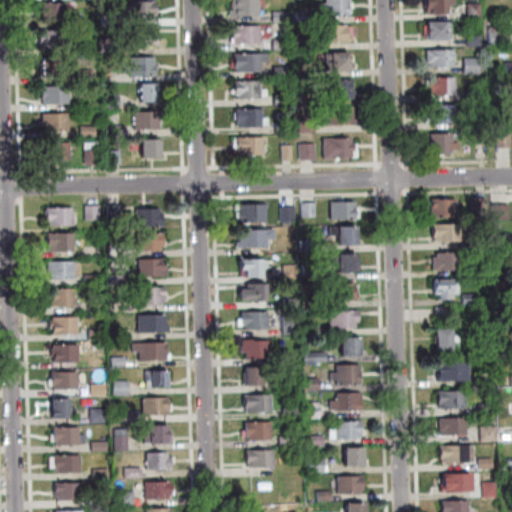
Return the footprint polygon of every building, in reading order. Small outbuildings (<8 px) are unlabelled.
[(260,8),(261,18),(233,18),(233,17),(231,17),(231,12),(233,12),(233,0),(266,0),(266,7),(260,8)] [(327,4),(327,0),(352,0),(352,3),(351,3),(351,4),(354,4),(354,10),(353,10),(353,15),(351,15),(351,19),(328,19),(328,14),(321,14),(321,5),(327,4)] [(448,13),(448,18),(431,19),(431,17),(427,17),(427,1),(454,1),(454,13),(448,13)] [(132,23),(132,3),(158,3),(158,18),(153,18),(153,23),(132,23)] [(483,20),(469,20),(469,4),(483,4),(483,20)] [(48,22),(42,22),(42,13),(44,13),(44,6),(67,6),(67,24),(48,24),(48,22)] [(297,23),(297,12),(311,12),(311,23),(297,23)] [(274,13),(291,13),(291,24),(274,24),(274,13)] [(118,27),(103,27),(103,15),(117,15),(118,27)] [(428,35),(425,35),(425,28),(428,28),(428,26),(430,26),(430,25),(453,25),(453,42),(447,42),(447,46),(428,46),(428,35)] [(322,27),(349,27),(349,29),(349,44),(322,45),(322,27)] [(262,46),(235,46),(235,45),(232,45),(232,40),(234,40),(234,31),(235,31),(235,28),(262,28),(262,46)] [(133,42),(128,42),(128,31),(133,31),(133,29),(158,29),(158,48),(148,48),(148,50),(133,50),(133,42)] [(46,51),(46,46),(40,46),(40,39),(46,39),(46,32),(68,32),(68,51),(46,51)] [(506,46),(491,46),(491,32),(505,32),(506,46)] [(483,33),(483,47),(469,47),(469,33),(483,33)] [(290,51),(275,51),(275,39),(290,39),(290,51)] [(313,40),(313,51),(298,51),(298,40),(313,40)] [(101,53),(101,41),(114,41),(114,53),(101,53)] [(456,69),(432,69),(432,64),(428,64),(428,52),(456,52),(456,69)] [(235,70),(232,70),(232,64),(233,64),(233,57),(235,57),(235,56),(269,55),(269,64),(261,64),(261,75),(237,75),(237,71),(235,71),(235,70)] [(332,74),(328,74),(328,64),(323,64),(323,55),(328,55),(328,57),(351,57),(351,76),(332,76),(332,74)] [(131,78),(131,75),(126,75),(126,67),(131,67),(131,59),(157,59),(157,64),(159,64),(159,68),(157,68),(157,78),(131,78)] [(466,75),(466,59),(482,59),(482,75),(466,75)] [(44,63),(61,63),(61,81),(44,81),(44,79),(42,79),(42,65),(44,65),(44,63)] [(299,64),(313,64),(313,77),(299,77),(299,64)] [(275,67),(292,67),(292,78),(275,78),(275,67)] [(95,70),(95,81),(78,81),(78,71),(95,70)] [(457,86),(458,98),(434,98),(434,94),(430,94),(430,79),(457,79),(457,86)] [(262,82),(262,91),(268,91),(268,98),(262,98),(262,102),(238,102),(238,98),(236,98),(236,96),(232,96),(232,92),(236,92),(236,84),(238,83),(238,82),(262,82)] [(327,83),(354,82),(354,93),(357,93),(358,102),(327,103),(327,83)] [(507,101),(491,102),(491,87),(507,86),(507,93),(510,93),(510,99),(507,99),(507,101)] [(44,107),(44,88),(69,87),(69,107),(44,107)] [(158,106),(141,106),(141,88),(158,88),(158,106)] [(485,102),(470,102),(470,91),(485,91),(485,102)] [(121,94),(121,110),(106,110),(106,94),(121,94)] [(276,107),(276,96),(291,95),(291,107),(276,107)] [(427,125),(427,119),(431,119),(430,107),(458,107),(458,125),(427,125)] [(328,127),(327,109),(355,109),(355,122),(357,122),(358,127),(328,127)] [(238,112),(238,110),(264,110),(264,119),(270,119),(270,127),(264,127),(264,130),(239,130),(239,126),(237,126),(237,112),(238,112)] [(136,114),(165,113),(165,125),(161,125),(161,132),(136,132),(136,114)] [(508,125),(492,126),(492,114),(508,114),(508,125)] [(43,116),(71,115),(71,133),(44,133),(43,116)] [(301,117),(317,117),(318,133),(301,133),(301,117)] [(467,117),(481,117),(481,128),(467,128),(467,117)] [(277,135),(277,122),(293,122),(293,135),(277,135)] [(82,127),(97,127),(97,137),(82,138),(82,127)] [(107,137),(107,127),(123,127),(123,137),(107,137)] [(511,147),(498,147),(498,135),(511,135),(511,147)] [(432,136),(454,136),(454,143),(461,143),(461,152),(453,152),(453,156),(432,156),(432,136)] [(265,158),(241,158),(241,154),(238,154),(238,152),(235,152),(234,142),(238,142),(238,140),(264,139),(265,158)] [(325,161),(325,141),(353,141),(353,146),(356,146),(356,154),(353,154),(353,161),(325,161)] [(143,143),(162,143),(162,162),(143,163),(143,143)] [(72,144),(72,163),(50,163),(50,144),(72,144)] [(301,145),(317,144),(317,161),(301,161),(301,145)] [(294,162),(283,162),(283,147),(294,146),(294,162)] [(100,166),(86,166),(86,150),(100,150),(100,166)] [(122,165),(108,165),(108,152),(122,152),(122,165)] [(437,197),(457,198),(457,216),(432,215),(432,196),(437,196),(437,197)] [(486,214),(473,213),(473,197),(486,197),(486,214)] [(331,219),(331,199),(356,199),(356,206),(360,206),(360,217),(356,217),(356,218),(331,219)] [(266,203),(266,220),(239,220),(239,218),(237,218),(237,209),(235,209),(235,203),(266,203)] [(302,203),(316,203),(316,216),(302,216),(302,203)] [(108,204),(123,204),(124,219),(108,219),(108,204)] [(492,204),(510,204),(510,219),(492,219),(492,204)] [(85,205),(101,205),(101,219),(85,219),(85,205)] [(73,225),(50,225),(50,217),(46,217),(46,207),(73,206),(73,225)] [(281,221),(281,206),(296,206),(296,221),(292,221),(292,224),(283,224),(283,221),(281,221)] [(161,207),(161,210),(163,210),(164,225),(137,225),(137,207),(161,207)] [(460,222),(460,240),(434,240),(434,236),(433,236),(433,222),(460,222)] [(339,244),(339,234),(330,234),(330,226),(339,226),(339,223),(357,223),(357,243),(339,244)] [(240,237),(240,228),(275,228),(275,238),(267,238),(267,246),(237,246),(237,240),(239,240),(239,237),(240,237)] [(161,249),(138,250),(138,232),(164,231),(164,246),(161,246),(161,249)] [(74,251),(48,251),(48,232),(74,232),(74,251)] [(473,249),(473,235),(488,235),(488,249),(473,249)] [(326,252),(311,252),(311,239),(325,239),(326,252)] [(433,269),(433,255),(437,255),(437,251),(460,251),(460,269),(433,269)] [(357,269),(338,270),(338,262),(330,262),(330,252),(357,252),(357,269)] [(262,267),(262,274),(240,274),(240,256),(262,256),(262,258),(268,258),(268,267),(262,267)] [(139,276),(139,258),(164,257),(164,266),(168,266),(168,276),(139,276)] [(75,278),(48,278),(48,260),(75,260),(75,278)] [(322,262),(322,277),(311,277),(311,262),(322,262)] [(283,265),(298,264),(298,280),(283,280),(283,265)] [(99,285),(85,286),(85,274),(99,274),(99,285)] [(110,275),(126,274),(126,284),(110,284),(110,275)] [(434,281),(437,281),(437,276),(452,276),(452,281),(460,281),(460,293),(451,293),(450,298),(440,298),(440,293),(434,293),(434,281)] [(496,287),(496,277),(510,277),(510,287),(496,287)] [(266,298),(252,299),(252,296),(239,296),(239,286),(247,286),(247,281),(266,281),(266,298)] [(330,301),(330,282),(355,282),(355,291),(358,291),(359,301),(330,301)] [(139,305),(139,286),(166,286),(166,300),(163,300),(163,304),(139,305)] [(75,305),(52,306),(52,302),(48,302),(48,290),(51,290),(51,288),(75,288),(75,305)] [(478,304),(463,304),(463,293),(478,293),(478,304)] [(318,308),(304,308),(304,296),(318,295),(318,308)] [(285,308),(285,298),(298,298),(298,308),(285,308)] [(330,310),(359,310),(359,321),(356,321),(356,327),(330,327),(330,310)] [(268,311),(268,329),(245,329),(245,325),(242,325),(237,325),(237,318),(242,318),(242,311),(268,311)] [(169,331),(138,332),(138,314),(166,314),(166,325),(169,325),(169,331)] [(78,333),(53,334),(53,328),(50,328),(50,320),(53,320),(53,316),(78,316),(78,333)] [(284,335),(283,316),(298,316),(298,335),(284,335)] [(499,318),(511,318),(511,331),(499,331),(499,318)] [(319,325),(319,336),(304,337),(304,325),(319,325)] [(436,326),(453,326),(453,334),(459,334),(459,346),(453,345),(453,350),(436,350),(436,326)] [(111,328),(125,328),(125,339),(111,339),(111,328)] [(89,340),(89,329),(105,329),(105,340),(89,340)] [(243,346),(243,337),(250,337),(250,339),(271,339),(271,357),(246,357),(246,351),(240,351),(240,346),(243,346)] [(342,356),(342,337),(361,337),(361,356),(342,356)] [(139,360),(139,350),(132,351),(132,342),(167,341),(168,352),(171,352),(171,359),(139,360)] [(54,348),(54,343),(79,343),(79,361),(54,361),(54,355),(51,355),(51,348),(54,348)] [(327,351),(327,363),(304,363),(304,351),(327,351)] [(292,363),(278,363),(278,353),(292,353),(292,363)] [(111,356),(126,356),(126,366),(111,367),(111,356)] [(468,377),(438,377),(438,360),(468,360),(468,377)] [(337,364),(361,364),(361,384),(337,384),(337,379),(331,379),(331,371),(337,371),(337,364)] [(244,385),(244,372),(246,372),(246,365),(262,365),(262,385),(244,385)] [(483,387),(483,369),(495,369),(495,387),(483,387)] [(78,370),(79,388),(55,388),(55,384),(52,384),(52,371),(78,370)] [(146,387),(146,370),(169,370),(169,386),(146,387)] [(284,391),(284,378),(299,378),(299,390),(284,391)] [(320,391),(305,391),(305,378),(320,378),(320,391)] [(113,380),(129,380),(130,395),(114,395),(113,380)] [(90,384),(106,384),(106,394),(90,395),(90,384)] [(438,390),(466,390),(466,408),(438,408),(438,390)] [(337,409),(337,408),(330,408),(330,400),(337,400),(337,391),(363,391),(363,398),(361,398),(361,409),(337,409)] [(272,394),(272,411),(246,411),(246,406),(244,406),(244,394),(272,394)] [(71,415),(52,415),(51,396),(55,396),(55,395),(66,395),(66,396),(70,396),(71,415)] [(169,396),(169,403),(173,403),(173,410),(166,411),(166,414),(143,415),(143,396),(169,396)] [(321,418),(306,418),(306,402),(321,402),(321,418)] [(493,414),(480,414),(480,403),(493,403),(493,414)] [(91,408),(106,408),(107,422),(91,422),(91,408)] [(284,419),(284,408),(299,408),(299,419),(284,419)] [(123,422),(122,412),(137,411),(137,422),(123,422)] [(467,435),(440,434),(440,417),(467,417),(467,435)] [(359,435),(359,439),(329,439),(329,428),(336,428),(336,420),(363,420),(363,429),(365,429),(365,435),(359,435)] [(249,436),(242,436),(242,430),(246,430),(246,421),(271,421),(271,439),(249,439),(249,436)] [(144,442),(144,423),(169,422),(169,442),(144,442)] [(80,443),(80,444),(56,444),(56,440),(54,440),(54,426),(80,425),(80,434),(86,434),(86,442),(80,443)] [(481,442),(481,426),(497,426),(497,442),(481,442)] [(129,450),(115,451),(114,429),(128,428),(129,450)] [(511,441),(502,441),(502,431),(511,431),(511,441)] [(324,446),(306,446),(306,435),(324,435),(324,446)] [(295,446),(280,447),(280,436),(295,436),(295,446)] [(107,451),(92,451),(92,441),(107,441),(107,451)] [(442,462),(442,461),(440,461),(440,445),(474,445),(474,462),(442,462)] [(346,466),(346,447),(364,447),(364,466),(346,466)] [(274,466),(249,466),(249,462),(246,462),(246,449),(274,449),(274,466)] [(147,469),(147,451),(169,451),(169,455),(172,455),(172,468),(147,469)] [(57,469),(54,469),(54,467),(50,467),(50,456),(54,456),(54,454),(81,453),(81,472),(57,472),(57,469)] [(325,472),(309,472),(309,457),(325,457),(325,472)] [(493,468),(479,468),(479,459),(493,459),(493,468)] [(125,467),(142,467),(143,477),(125,478),(125,467)] [(93,468),(109,468),(110,478),(94,479),(93,468)] [(441,491),(441,483),(443,483),(443,473),(472,473),(472,491),(441,491)] [(338,494),(338,474),(364,474),(364,489),(361,489),(361,494),(338,494)] [(146,499),(146,480),(172,480),(172,494),(169,494),(169,498),(146,499)] [(82,500),(57,500),(57,496),(55,496),(55,482),(82,481),(82,500)] [(483,497),(483,482),(497,481),(497,496),(483,497)] [(332,501),(319,501),(319,490),(332,490),(332,501)] [(134,491),(135,506),(118,506),(118,491),(134,491)] [(110,505),(95,506),(95,496),(101,496),(101,494),(110,493),(110,505)] [(347,511),(347,500),(365,500),(365,511),(347,511)] [(442,511),(442,500),(470,500),(470,511),(442,511)]
